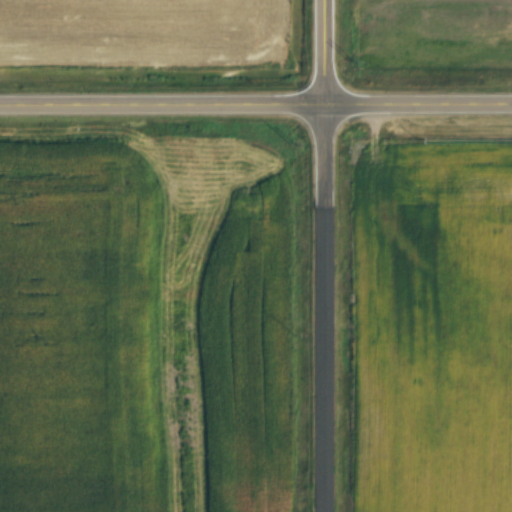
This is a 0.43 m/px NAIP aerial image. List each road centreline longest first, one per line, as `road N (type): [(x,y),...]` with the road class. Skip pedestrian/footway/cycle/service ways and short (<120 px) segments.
road 1 (residential): [(322,0),(319,511)]
road 2 (tertiary): [(0,100),(511,101)]
